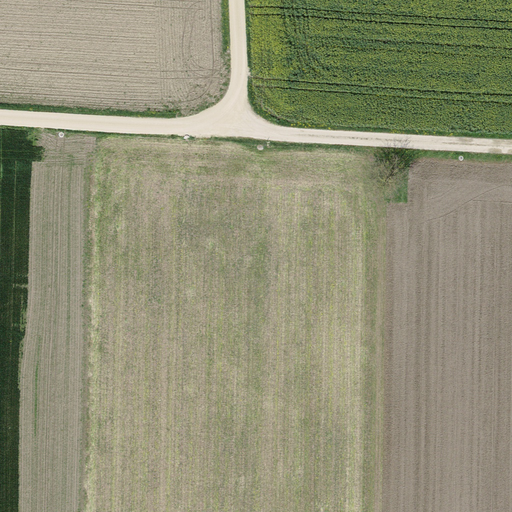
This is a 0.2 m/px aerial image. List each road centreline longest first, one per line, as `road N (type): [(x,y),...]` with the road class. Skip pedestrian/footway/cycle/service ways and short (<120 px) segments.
road 1 (track): [(240,127),(511,144)]
road 2 (unclassified): [(240,127),(0,112)]
road 3 (unclassified): [(240,127),(234,0)]
